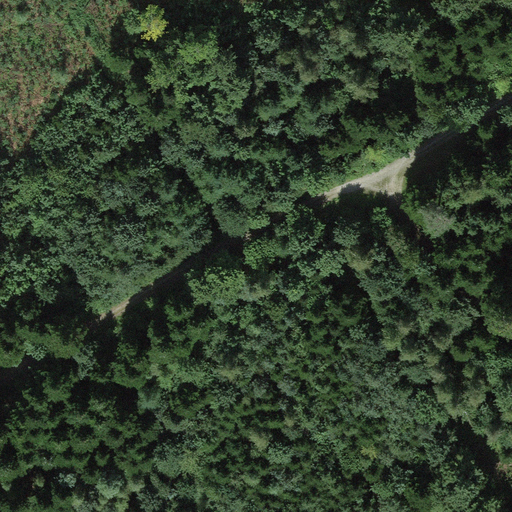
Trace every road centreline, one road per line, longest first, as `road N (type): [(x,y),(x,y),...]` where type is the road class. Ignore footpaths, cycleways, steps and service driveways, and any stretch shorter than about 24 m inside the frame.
road 1 (track): [(511,119),(0,357)]
road 2 (track): [(511,339),(372,182)]
